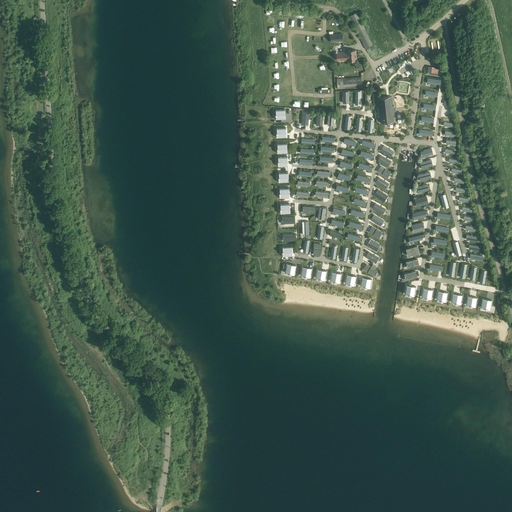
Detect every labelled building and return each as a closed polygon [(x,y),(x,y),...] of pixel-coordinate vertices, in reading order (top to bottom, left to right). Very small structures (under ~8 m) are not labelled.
[(370,46),(373,45),(357,12),(354,14),(350,16),(366,49),(370,46)] [(342,34),(330,35),(331,42),(343,41),(342,34)] [(348,61),(352,60),(357,60),(356,50),(351,50),(347,51),(347,52),(337,52),(337,61),(348,60),(348,61)] [(311,74),(308,62),(302,64),(305,76),(302,77),(304,83),(308,82),(307,79),(315,76),(314,73),(311,74)] [(340,79),(337,79),(337,89),(362,87),(361,77),(340,79)] [(388,97),(378,98),(381,125),(386,125),(386,123),(394,122),(392,101),(392,96),(388,97)] [(277,114),(275,114),(276,116),(277,116),(277,119),(285,119),(285,109),(276,109),(277,114)] [(278,132),(276,132),(276,134),(278,134),(278,137),(286,137),(286,127),(277,127),(278,132)] [(345,138),(343,143),(353,145),(353,146),(355,147),(357,142),(345,138)] [(363,140),(362,144),(371,147),(371,148),(373,148),(375,143),(363,140)] [(278,148),(277,148),(277,150),(278,150),(278,153),(287,153),(287,143),(278,143),(278,148)] [(384,145),(381,151),(391,157),(394,151),(384,145)] [(432,148),(420,151),(422,157),(433,154),(432,148)] [(361,151),(360,155),(369,158),(369,159),(372,159),(373,154),(361,151)] [(381,155),(378,161),(388,166),(391,161),(381,155)] [(279,161),(278,161),(278,163),(279,163),(279,166),(288,166),(287,156),(279,156),(279,161)] [(431,160),(420,163),(422,169),(433,166),(431,160)] [(359,163),(358,167),(368,170),(367,171),(370,171),(371,166),(359,163)] [(381,166),(377,171),(388,177),(391,172),(381,166)] [(280,177),(279,177),(279,179),(280,179),(280,182),(289,182),(288,172),(280,172),(280,177)] [(430,172),(419,175),(420,181),(431,178),(430,172)] [(358,175),(357,179),(366,182),(368,183),(370,178),(358,175)] [(379,177),(376,183),(386,189),(389,183),(379,177)] [(427,184),(416,187),(418,193),(429,190),(427,184)] [(356,187),(355,191),(364,194),(364,195),(367,195),(368,190),(356,187)] [(280,193),(279,193),(279,195),(280,195),(281,198),(289,198),(289,188),(280,188),(280,193)] [(378,190),(374,196),(384,202),(388,196),(378,190)] [(445,194),(440,196),(441,198),(444,208),(449,207),(445,194)] [(427,197),(415,199),(417,207),(428,204),(427,197)] [(355,198),(353,203),(363,205),(362,206),(365,207),(367,202),(355,198)] [(281,208),(280,208),(280,210),(281,210),(281,213),(290,213),(290,203),(281,203),(281,208)] [(376,203),(372,208),(383,214),(386,209),(376,203)] [(352,209),(350,214),(361,217),(360,217),(363,218),(364,213),(352,209)] [(425,210),(413,213),(414,219),(426,217),(425,210)] [(374,214),(370,220),(381,226),(384,220),(374,214)] [(350,221),(349,226),(359,229),(361,230),(363,225),(350,221)] [(423,222),(412,225),(414,232),(425,230),(423,222)] [(372,226),(369,232),(379,238),(382,232),(372,226)] [(348,233),(347,238),(357,241),(360,242),(361,237),(348,233)] [(422,235),(409,238),(410,243),(413,242),(423,239),(422,238),(422,235)] [(371,239),(367,246),(377,251),(380,245),(371,239)] [(458,242),(453,243),(456,253),(456,256),(461,254),(458,242)] [(315,243),(313,255),(319,256),(321,244),(315,243)] [(283,251),(282,251),(282,253),(283,253),(284,256),(292,256),(292,246),(283,246),(283,251)] [(418,246),(406,249),(408,256),(419,253),(418,246)] [(369,252),(366,257),(376,263),(379,257),(369,252)] [(417,259),(406,262),(407,268),(419,265),(417,259)] [(287,264),(285,272),(290,273),(289,274),(291,274),(291,273),(295,274),(296,265),(287,264)] [(366,264),(363,269),(375,276),(378,270),(366,264)] [(302,267),(301,275),(305,276),(305,277),(307,277),(307,276),(311,277),(312,268),(302,267)] [(317,269),(316,278),(320,278),(320,280),(322,280),(322,279),(325,279),(327,271),(317,269)] [(416,271),(404,274),(406,280),(417,277),(416,271)] [(332,272),(330,280),(335,281),(335,282),(336,283),(337,281),(340,282),(342,274),(332,272)] [(347,274),(345,283),(350,284),(349,285),(351,285),(352,284),(355,285),(356,276),(347,274)] [(362,277),(361,286),(365,286),(365,288),(367,288),(367,287),(370,287),(372,279),(362,277)] [(406,285),(405,293),(409,294),(409,295),(411,296),(411,295),(414,295),(416,287),(406,285)] [(423,288),(422,296),(426,297),(426,298),(428,299),(428,298),(432,298),(433,290),(423,288)] [(438,291),(436,299),(441,300),(441,301),(443,301),(443,300),(446,301),(448,292),(438,291)] [(453,293),(451,302),(456,303),(456,304),(457,304),(458,303),(461,303),(463,295),(453,293)] [(468,296),(466,304),(471,305),(470,306),(472,307),(472,306),(476,306),(477,298),(468,296)] [(482,298),(481,307),(485,308),(485,309),(487,309),(487,308),(491,309),(492,300),(482,298)]
